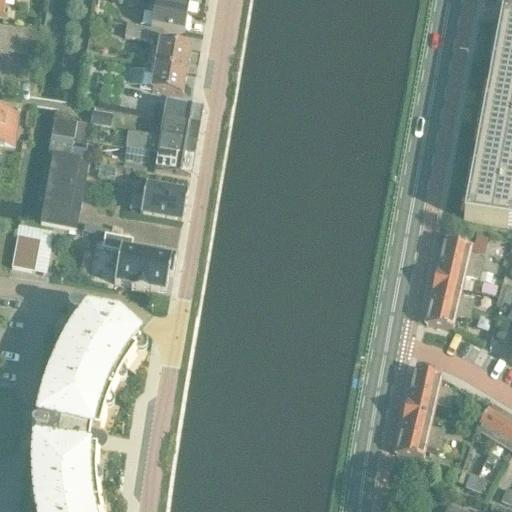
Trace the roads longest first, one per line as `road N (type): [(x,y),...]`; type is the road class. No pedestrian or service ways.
road 1 (primary): [(386,343),(449,0)]
road 2 (residential): [(174,343),(233,0)]
road 3 (residential): [(174,343),(126,305),(0,286)]
road 4 (primary): [(358,511),(386,343)]
road 5 (residential): [(154,511),(174,343)]
